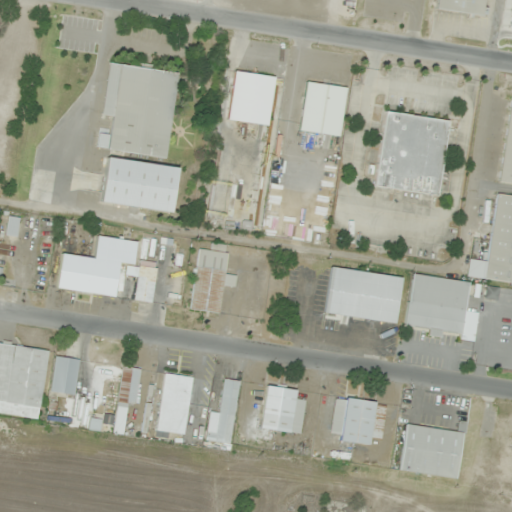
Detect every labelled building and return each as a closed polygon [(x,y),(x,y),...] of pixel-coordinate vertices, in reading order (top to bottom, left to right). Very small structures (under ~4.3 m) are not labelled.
[(482,0),(435,0),(434,10),(480,17),(482,0)] [(102,116),(111,117),(109,136),(99,135),(97,150),(165,158),(176,73),(108,65),(102,116)] [(226,122),(267,127),(274,77),(233,71),(226,122)] [(344,87),(304,83),(298,133),(339,137),(344,87)] [(498,184),(511,185),(511,98),(509,98),(498,184)] [(447,121),(383,112),(373,186),(436,196),(447,121)] [(99,203),(170,214),(176,169),(106,158),(99,203)] [(511,196),(494,194),(483,281),(511,285),(511,196)] [(16,218),(7,218),(6,236),(16,236),(16,218)] [(60,255),(55,290),(114,297),(118,264),(132,266),(136,242),(96,237),(93,259),(60,255)] [(197,250),(189,311),(218,315),(222,285),(234,286),(235,276),(224,274),(228,246),(211,244),(210,252),(197,250)] [(157,264),(140,261),(131,300),(149,304),(157,264)] [(328,267),(322,315),(394,324),(400,276),(328,267)] [(468,282),(410,274),(403,325),(427,329),(426,337),(439,339),(440,332),(459,335),(459,341),(473,343),(477,314),(464,312),(468,282)] [(47,350),(0,343),(0,415),(38,420),(47,350)] [(79,360),(55,356),(49,391),(73,395),(79,360)] [(134,406),(140,370),(122,367),(112,434),(122,435),(126,405),(134,406)] [(191,377),(163,373),(154,435),(183,438),(191,377)] [(238,382),(222,379),(218,412),(208,411),(205,441),(230,444),(238,382)] [(304,401),(293,400),(295,388),(264,385),(260,431),(300,435),(304,401)] [(329,433),(339,435),(338,443),(368,446),(369,438),(380,439),(384,403),(333,398),(329,433)] [(456,480),(463,422),(457,421),(456,432),(404,425),(398,472),(456,480)]
